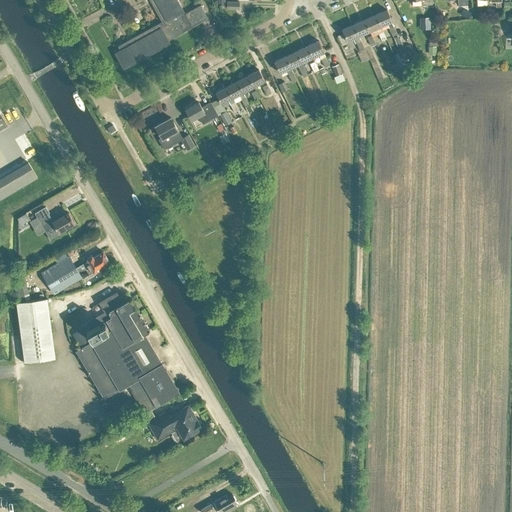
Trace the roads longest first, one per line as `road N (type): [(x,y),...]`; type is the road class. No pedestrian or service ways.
road 1 (unclassified): [(267,496),(0,45)]
road 2 (track): [(328,32),(363,124),(352,511)]
road 3 (residential): [(107,105),(286,16)]
road 4 (tertiary): [(119,511),(0,440)]
road 5 (residential): [(107,105),(40,0)]
